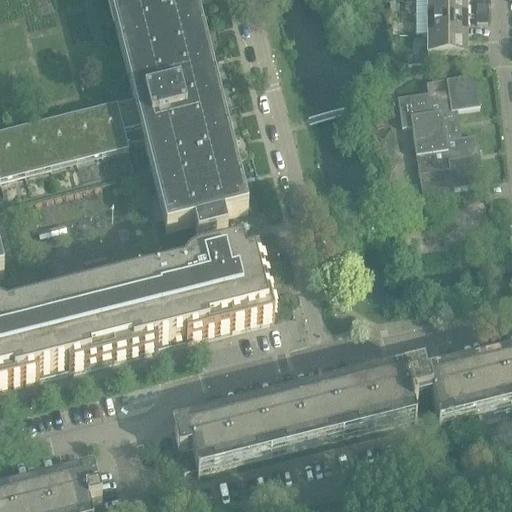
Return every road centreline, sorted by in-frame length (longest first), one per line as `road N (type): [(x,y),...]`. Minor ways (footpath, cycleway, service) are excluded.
road 1 (residential): [(318,359),(280,131),(241,0)]
road 2 (residential): [(0,462),(156,423),(184,393),(318,359)]
road 3 (residential): [(318,359),(511,336)]
road 4 (residential): [(511,145),(501,0)]
